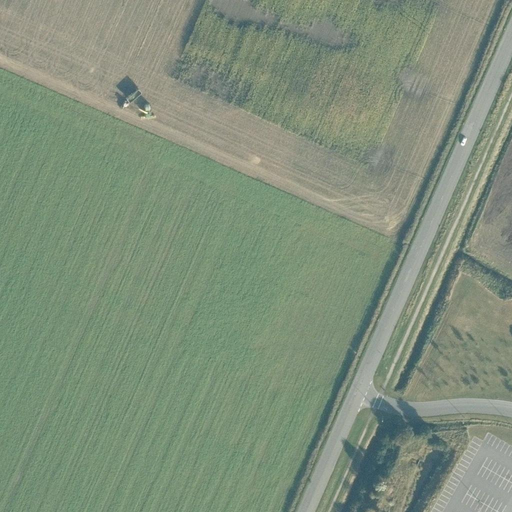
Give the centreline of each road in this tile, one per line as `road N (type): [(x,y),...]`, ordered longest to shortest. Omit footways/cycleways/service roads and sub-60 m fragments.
road 1 (tertiary): [(355,393),(511,35)]
road 2 (unclassified): [(355,393),(417,409),(511,408)]
road 3 (unclassified): [(305,511),(355,393)]
